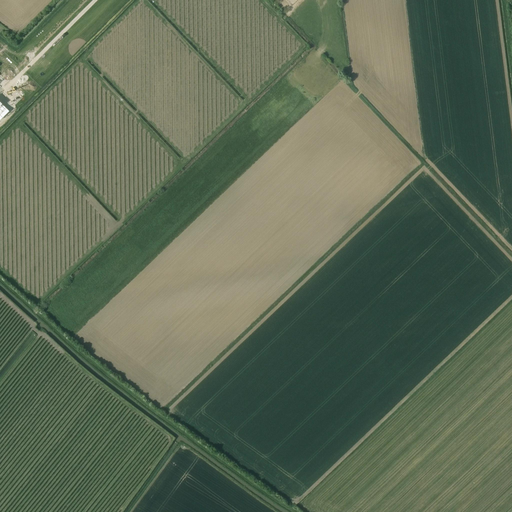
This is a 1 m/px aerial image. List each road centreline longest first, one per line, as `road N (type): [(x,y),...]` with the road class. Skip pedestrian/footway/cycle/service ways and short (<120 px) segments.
road 1 (track): [(31,308),(155,414),(290,511)]
road 2 (track): [(140,0),(0,141)]
